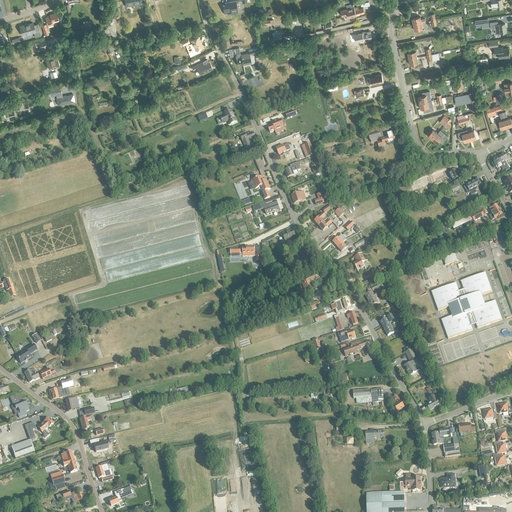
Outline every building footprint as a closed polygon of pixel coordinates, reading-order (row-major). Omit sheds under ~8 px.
[(225,4),(222,5),(224,13),(231,11),(231,14),(238,13),(236,1),(241,0),(242,3),(247,2),(246,0),(228,0),(229,2),(224,2),(225,4)] [(493,0),(491,0),(492,9),(497,8),(503,8),(501,0),(493,0)] [(347,9),(340,11),(342,16),(348,15),(349,17),(356,15),(356,14),(354,7),(353,4),(353,3),(346,5),(347,9)] [(358,6),(354,7),(356,14),(356,15),(364,12),(363,7),(360,8),(359,8),(358,6)] [(50,15),(50,16),(45,18),(48,26),(53,24),(52,22),(59,20),(57,13),(50,15)] [(488,19),(475,20),(476,25),(481,24),(482,28),(489,27),(488,19)] [(83,25),(81,25),(82,30),(84,29),(91,28),(90,20),(83,21),(83,25)] [(490,23),(490,26),(490,29),(493,28),(493,29),(495,29),(496,34),(506,32),(505,24),(498,25),(497,21),(490,23)] [(21,31),(22,35),(33,32),(35,37),(41,36),(40,34),(37,24),(33,25),(33,23),(20,27),(21,31)] [(281,31),(274,32),(275,41),(282,40),(281,31)] [(351,35),(353,42),(364,39),(372,38),(370,31),(365,32),(365,31),(362,31),(362,32),(351,35)] [(191,41),(195,50),(202,47),(198,38),(191,41)] [(35,44),(37,50),(40,49),(47,47),(45,41),(38,43),(35,44)] [(104,44),(105,47),(106,46),(109,53),(113,51),(108,42),(104,44)] [(494,48),(495,55),(498,54),(499,58),(509,57),(508,48),(503,49),(503,47),(494,48)] [(249,52),(240,54),(243,64),(247,63),(247,61),(251,61),(249,54),(254,53),(254,57),(258,56),(257,49),(249,50),(249,52)] [(46,61),(49,69),(59,67),(56,56),(49,58),(50,60),(46,61)] [(196,65),(192,67),(193,70),(197,69),(200,74),(212,68),(209,62),(208,62),(207,59),(203,61),(203,62),(196,65)] [(175,68),(173,69),(174,73),(177,72),(178,72),(187,68),(185,64),(176,68),(175,68)] [(371,85),(383,82),(382,74),(369,77),(371,85)] [(460,80),(452,82),(454,92),(462,90),(460,80)] [(52,88),(50,92),(50,96),(56,95),(58,105),(74,102),(73,94),(62,96),(60,86),(52,88)] [(422,96),(418,97),(419,103),(427,101),(430,100),(431,100),(429,91),(421,93),(422,96)] [(427,101),(419,103),(420,109),(429,107),(428,105),(431,104),(430,100),(427,101)] [(221,118),(223,123),(228,121),(229,125),(236,122),(230,109),(224,112),(225,116),(221,118)] [(505,111),(502,112),(507,127),(511,125),(511,118),(511,119),(510,118),(508,118),(505,111)] [(501,120),(498,121),(501,129),(507,127),(502,112),(499,113),(501,120)] [(439,122),(444,126),(447,122),(449,119),(444,115),(439,122)] [(272,126),(268,127),(270,134),(275,132),(276,134),(285,130),(281,120),(272,124),(272,126)] [(432,129),(427,136),(432,140),(437,133),(432,129)] [(437,133),(432,140),(437,144),(442,137),(444,139),(447,136),(440,130),(437,133)] [(460,131),(457,132),(459,140),(463,139),(464,142),(469,140),(467,132),(468,132),(467,130),(460,132),(460,131)] [(468,132),(467,132),(469,140),(476,138),(473,130),(468,132)] [(239,134),(245,147),(252,144),(250,139),(255,136),(253,132),(246,136),(244,132),(239,134)] [(385,135),(386,138),(381,140),(381,142),(377,143),(378,147),(386,145),(386,144),(387,144),(395,141),(393,133),(385,135)] [(290,150),(288,144),(283,146),(283,145),(276,148),(278,154),(286,152),(285,151),(290,150)] [(504,154),(498,157),(501,164),(506,172),(509,170),(505,162),(508,160),(507,160),(510,159),(507,154),(505,156),(504,154)] [(495,167),(501,164),(498,157),(492,161),(495,167)] [(291,169),(285,171),(287,178),(294,175),(292,172),(300,169),(298,162),(290,165),(291,169)] [(316,163),(310,165),(314,173),(319,171),(316,163)] [(455,171),(450,173),(452,176),(451,178),(452,179),(453,180),(454,181),(458,178),(458,177),(464,174),(461,169),(458,170),(455,172),(455,171)] [(422,178),(419,179),(422,186),(425,184),(425,183),(432,180),(430,174),(422,178)] [(251,181),(255,189),(260,187),(262,192),(261,192),(264,200),(270,198),(267,190),(270,189),(266,180),(263,181),(261,177),(251,181)] [(422,188),(419,179),(413,182),(414,184),(416,183),(419,190),(422,188)] [(466,186),(464,187),(468,195),(470,193),(471,196),(477,193),(476,190),(478,189),(477,187),(482,184),(479,179),(474,181),(466,186)] [(450,187),(452,190),(453,193),(460,190),(457,184),(450,187)] [(291,195),(294,204),(299,202),(306,200),(304,195),(301,196),(300,193),(296,194),(291,195)] [(315,200),(316,205),(325,202),(322,193),(317,194),(318,199),(315,200)] [(264,203),(252,208),(254,213),(264,209),(266,215),(266,214),(267,214),(279,210),(276,202),(269,205),(266,206),(264,203)] [(491,208),(489,209),(491,211),(490,211),(492,214),(492,215),(489,217),(492,221),(495,219),(496,218),(502,215),(502,214),(498,208),(496,205),(491,208)] [(334,213),(339,218),(344,214),(340,208),(334,213)] [(471,216),(474,222),(484,216),(481,210),(471,216)] [(314,222),(319,226),(327,219),(323,214),(320,217),(314,222)] [(470,216),(451,226),(453,231),(472,222),(470,216)] [(327,219),(319,226),(323,231),(328,226),(331,223),(327,219)] [(351,222),(345,228),(347,231),(354,225),(351,222)] [(282,234),(285,241),(295,237),(292,230),(282,234)] [(333,242),(337,247),(342,243),(346,240),(343,237),(342,235),(338,238),(333,242)] [(270,244),(269,242),(275,240),(273,236),(263,241),(265,247),(270,244)] [(354,245),(356,248),(367,241),(365,238),(354,245)] [(342,243),(337,247),(341,252),(347,248),(350,245),(348,242),(345,245),(342,243)] [(230,249),(230,253),(242,253),(242,257),(255,256),(254,247),(246,247),(246,248),(242,249),(242,250),(240,250),(240,249),(230,249)] [(357,262),(355,264),(355,263),(354,264),(354,265),(355,264),(356,265),(355,265),(359,273),(357,270),(360,269),(361,269),(362,269),(361,268),(364,266),(365,269),(366,269),(362,263),(368,260),(365,261),(361,254),(364,253),(363,252),(355,257),(357,262)] [(455,254),(442,258),(442,259),(443,259),(446,265),(445,266),(458,261),(457,261),(455,254),(456,254),(455,254)] [(379,269),(381,273),(389,269),(386,265),(379,269)] [(310,282),(323,276),(321,271),(300,280),(307,295),(315,291),(310,282)] [(456,283),(431,292),(431,293),(433,292),(435,298),(434,298),(438,311),(447,308),(446,307),(448,307),(452,317),(450,318),(441,321),(442,321),(446,333),(447,333),(449,339),(448,339),(473,331),(473,330),(472,330),(471,326),(476,324),(478,329),(477,329),(502,320),(501,320),(498,315),(500,314),(495,302),(496,302),(496,301),(487,305),(485,306),(481,295),(483,294),(483,295),(492,291),(487,279),(486,279),(484,274),(485,273),(461,282),(464,290),(459,292),(456,284),(456,283)] [(0,288),(2,288),(2,287),(5,286),(6,291),(9,290),(11,297),(15,296),(12,285),(10,286),(9,280),(3,282),(4,282),(0,283),(0,288)] [(367,289),(369,293),(372,291),(373,292),(381,288),(378,283),(367,289)] [(374,298),(377,296),(376,294),(373,295),(371,292),(365,295),(371,306),(374,304),(374,305),(375,304),(377,303),(374,298)] [(350,307),(347,300),(334,304),(334,305),(331,306),(332,311),(337,309),(338,311),(350,307)] [(309,305),(311,310),(321,306),(319,301),(309,305)] [(347,315),(348,318),(350,318),(353,325),(358,323),(354,312),(354,313),(347,315)] [(317,317),(315,318),(316,322),(319,321),(319,320),(326,318),(324,314),(317,317)] [(335,320),(338,327),(336,328),(337,331),(344,329),(341,318),(335,320)] [(386,319),(380,322),(387,336),(394,333),(386,319)] [(51,330),(52,333),(44,337),(46,343),(52,340),(51,338),(57,335),(61,332),(60,330),(63,329),(61,325),(51,330)] [(96,325),(89,327),(91,334),(98,332),(96,325)] [(346,331),(338,334),(341,343),(349,340),(355,338),(352,330),(347,332),(346,331)] [(36,334),(32,337),(36,344),(41,341),(36,334)] [(318,339),(312,340),(315,350),(320,348),(318,341),(323,340),(322,338),(318,339)] [(352,347),(343,350),(345,357),(360,352),(359,350),(366,347),(366,346),(366,345),(364,342),(361,343),(360,341),(351,344),(352,347)] [(26,351),(16,357),(20,364),(24,362),(27,360),(30,357),(29,355),(37,350),(33,345),(25,350),(26,351)] [(411,349),(405,353),(410,362),(416,358),(411,349)] [(404,366),(409,376),(416,372),(419,370),(417,365),(415,366),(415,365),(414,365),(412,362),(404,366)] [(42,380),(51,375),(48,369),(37,374),(36,373),(34,368),(29,371),(29,370),(24,373),(29,383),(39,378),(38,376),(40,375),(42,380)] [(63,389),(73,387),(71,380),(60,383),(62,388),(50,391),(53,400),(61,398),(60,392),(64,391),(63,389)] [(382,389),(371,390),(372,403),(376,403),(378,403),(382,402),(383,402),(383,399),(382,389)] [(369,390),(353,391),(353,399),(356,399),(357,404),(372,403),(371,398),(370,398),(369,390)] [(15,406),(16,409),(15,410),(17,414),(18,414),(19,418),(26,415),(25,412),(29,411),(25,400),(21,402),(22,403),(20,403),(18,397),(17,395),(10,397),(13,404),(14,404),(15,406)] [(433,401),(426,406),(430,411),(440,405),(434,395),(431,397),(433,401)] [(394,406),(398,412),(404,407),(400,401),(396,396),(393,398),(395,403),(396,402),(397,404),(394,406)] [(501,404),(502,404),(498,405),(499,414),(508,412),(508,414),(511,413),(510,407),(507,407),(507,403),(505,404),(505,403),(501,404)] [(84,412),(79,413),(80,418),(95,414),(93,408),(84,411),(84,412)] [(483,411),(485,419),(493,418),(494,419),(497,419),(496,412),(493,413),(492,409),(491,409),(490,409),(487,409),(487,410),(483,411)] [(89,429),(87,421),(91,420),(90,416),(86,417),(80,418),(84,430),(89,429)] [(37,428),(42,433),(48,428),(53,424),(48,418),(43,422),(44,423),(37,428)] [(33,423),(25,426),(30,441),(35,439),(32,430),(35,429),(33,423)] [(459,428),(459,429),(460,433),(471,432),(471,433),(475,432),(474,425),(470,426),(470,424),(459,425),(459,428)] [(448,429),(447,429),(447,428),(446,428),(443,428),(443,429),(443,430),(439,430),(440,438),(443,437),(443,436),(449,435),(448,429)] [(497,433),(498,442),(500,442),(507,440),(506,437),(507,437),(506,433),(506,432),(504,432),(503,429),(495,430),(495,433),(497,433)] [(374,438),(384,437),(384,431),(365,432),(366,439),(366,444),(369,444),(374,443),(374,438)] [(432,434),(433,445),(443,444),(442,440),(439,440),(438,433),(432,434)] [(454,445),(443,447),(444,453),(445,453),(446,457),(460,455),(458,444),(457,437),(456,437),(452,438),(454,445)] [(32,440),(9,449),(12,458),(36,450),(32,440)] [(101,444),(94,446),(96,453),(108,450),(106,441),(101,442),(101,444)] [(496,445),(497,454),(499,454),(501,454),(506,453),(505,449),(506,449),(505,446),(505,445),(505,444),(501,445),(500,442),(498,442),(494,443),(494,446),(496,445)] [(60,456),(64,467),(68,466),(70,473),(77,471),(71,452),(60,456)] [(497,454),(493,455),(493,458),(495,458),(496,464),(496,467),(505,465),(505,464),(504,461),(505,461),(504,458),(504,457),(504,456),(502,456),(501,454),(499,454),(497,454)] [(101,467),(95,469),(99,479),(102,478),(102,479),(105,478),(111,476),(112,476),(110,470),(108,471),(107,466),(113,465),(112,464),(112,463),(111,461),(101,464),(100,465),(101,467)] [(406,479),(405,479),(405,487),(412,487),(412,491),(421,491),(420,477),(414,478),(414,474),(405,475),(406,479)] [(441,479),(441,488),(455,487),(455,478),(454,478),(454,474),(447,475),(447,479),(441,479)] [(62,476),(51,479),(53,487),(65,483),(62,476)] [(116,498),(108,501),(111,507),(118,504),(117,502),(120,500),(119,497),(132,492),(130,487),(114,493),(116,498)] [(77,495),(76,496),(75,492),(70,494),(69,491),(61,494),(56,496),(57,501),(63,499),(69,496),(70,498),(72,499),(73,503),(84,499),(81,494),(77,495)] [(381,493),(367,494),(367,504),(367,511),(404,511),(405,511),(404,494),(404,493),(381,493)]
